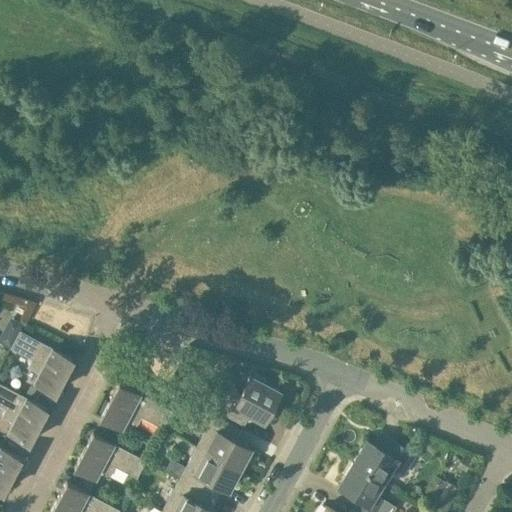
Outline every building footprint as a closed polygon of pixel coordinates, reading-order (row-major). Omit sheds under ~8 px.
[(34,327),(26,323),(23,329),(30,333),(34,327)] [(5,328),(0,337),(0,338),(10,344),(16,333),(5,328)] [(53,392),(72,356),(19,328),(9,346),(31,357),(27,365),(38,371),(33,381),(53,392)] [(266,378),(254,372),(252,375),(250,374),(240,392),(231,387),(219,410),(243,423),(249,412),(264,419),(280,390),(264,381),(266,378)] [(27,441),(46,406),(0,381),(0,404),(5,407),(1,415),(12,421),(7,431),(27,441)] [(162,426),(172,409),(118,381),(100,416),(120,427),(125,417),(137,423),(141,415),(162,426)] [(238,467),(250,446),(235,438),(241,428),(212,412),(196,444),(238,467)] [(136,476),(145,458),(92,430),(74,466),(94,476),(99,467),(111,473),(115,465),(136,476)] [(416,452),(381,430),(373,441),(366,437),(351,461),(383,481),(391,469),(402,476),(416,452)] [(227,488),(238,467),(196,444),(185,464),(180,474),(179,476),(207,491),(213,481),(227,488)] [(0,490),(1,491),(20,456),(0,445),(0,490)] [(171,456),(165,467),(180,474),(185,464),(171,456)] [(358,498),(352,508),(358,511),(379,511),(387,500),(376,492),(383,481),(351,461),(337,485),(358,498)] [(169,511),(214,511),(216,510),(201,502),(207,491),(179,476),(162,508),(169,511)] [(116,511),(119,508),(66,480),(49,511),(116,511)] [(433,511),(444,511),(459,487),(447,480),(429,509),(433,511)]
